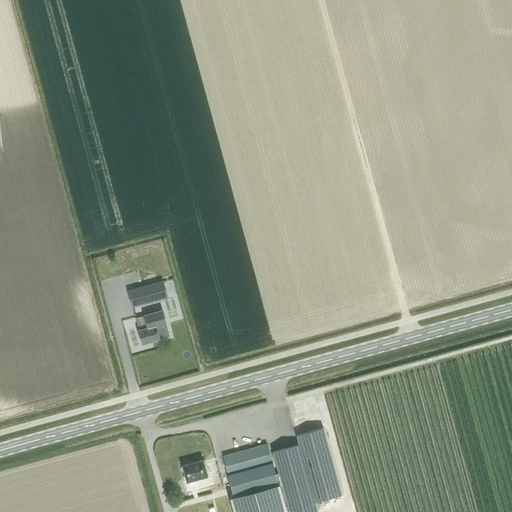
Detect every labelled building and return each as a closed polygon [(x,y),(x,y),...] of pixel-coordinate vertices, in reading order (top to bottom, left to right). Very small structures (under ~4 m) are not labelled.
[(128,291),(132,307),(167,297),(163,281),(128,291)] [(159,339),(156,326),(166,324),(162,310),(145,315),(148,328),(139,331),(142,343),(159,339)] [(300,414),(319,408),(316,399),(297,405),(300,414)] [(341,495),(323,428),(297,436),(299,444),(273,452),(279,474),(275,475),(274,470),(229,482),(232,494),(230,495),(231,498),(230,498),(234,511),(287,511),(285,502),(286,501),(289,511),(317,511),(315,502),(341,495)] [(229,482),(274,470),(267,444),(222,457),(229,482)] [(187,482),(208,476),(203,459),(182,465),(187,482)]
